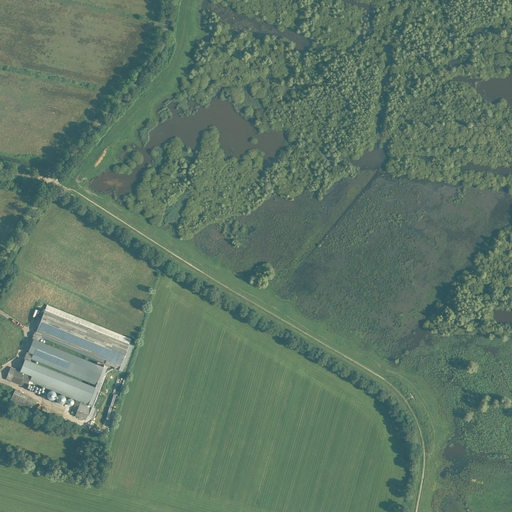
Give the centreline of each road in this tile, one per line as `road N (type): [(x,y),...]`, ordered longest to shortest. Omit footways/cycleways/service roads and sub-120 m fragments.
road 1 (track): [(412,511),(418,436),(393,391),(71,190)]
road 2 (unclassified): [(0,267),(52,181),(149,67),(164,38),(169,0)]
